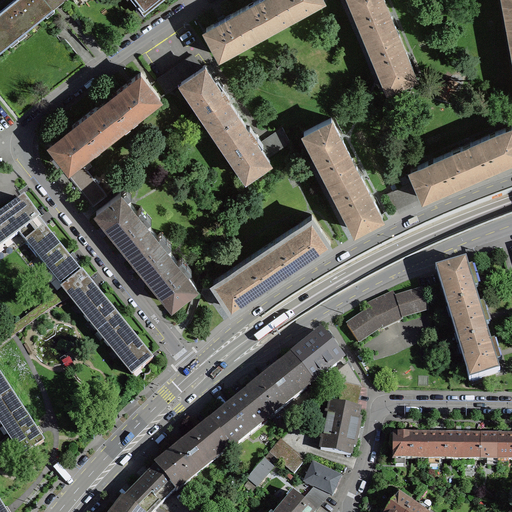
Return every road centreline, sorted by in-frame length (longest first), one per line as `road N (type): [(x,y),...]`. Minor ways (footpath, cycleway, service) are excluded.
road 1 (residential): [(202,371),(10,141),(203,0)]
road 2 (primary): [(511,180),(328,265),(222,337),(202,371)]
road 3 (motorway): [(511,195),(348,271),(202,371)]
road 4 (motorway): [(202,371),(395,256),(511,211)]
road 5 (primary): [(202,371),(234,363),(409,264),(511,223)]
road 6 (residential): [(511,407),(381,407),(346,511)]
road 7 (primary): [(202,371),(66,511)]
